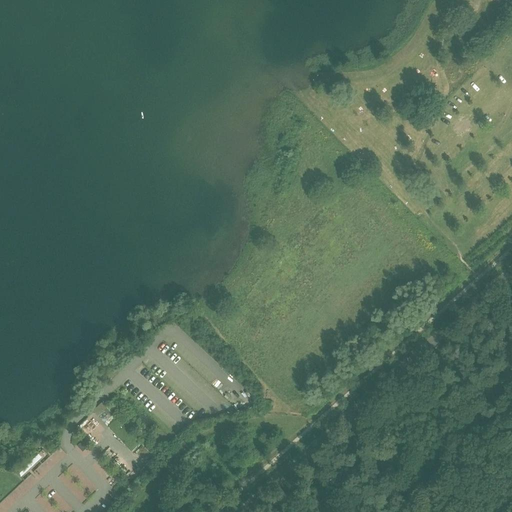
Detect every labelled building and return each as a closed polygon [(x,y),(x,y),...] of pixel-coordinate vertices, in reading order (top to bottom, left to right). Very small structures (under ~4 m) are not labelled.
[(173,353),(172,360),(178,361),(180,354),(173,353)] [(202,374),(197,372),(199,367),(194,365),(196,361),(194,360),(192,364),(186,361),(182,373),(199,380),(202,374)] [(142,401),(146,394),(137,388),(133,394),(142,401)] [(179,394),(184,399),(189,394),(184,389),(179,394)] [(224,413),(232,419),(237,413),(229,407),(224,413)] [(206,423),(212,418),(206,410),(200,415),(206,423)] [(103,435),(108,429),(97,420),(93,425),(103,435)] [(181,429),(175,433),(178,438),(184,433),(181,429)] [(105,467),(100,473),(106,479),(112,474),(105,467)] [(109,482),(119,495),(125,490),(116,477),(109,482)] [(87,506),(92,500),(85,494),(79,500),(87,506)] [(48,511),(58,511),(50,501),(43,506),(48,511)]
